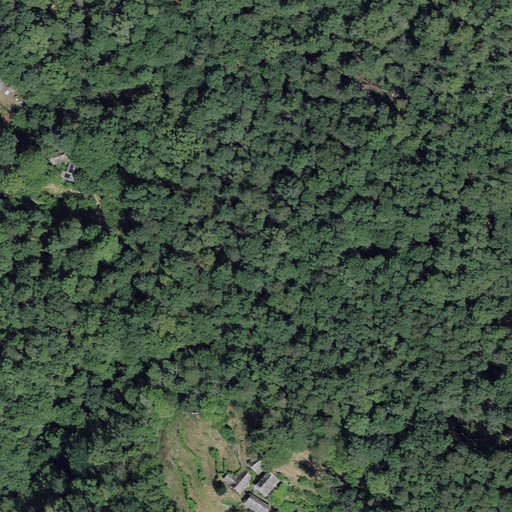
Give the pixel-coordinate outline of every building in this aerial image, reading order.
[(67,161),(64,154),(49,159),(51,166),(67,161)] [(80,167),(69,163),(66,171),(61,170),(58,178),(74,183),(80,167)] [(268,465),(256,455),(247,465),(258,475),(268,465)] [(236,479),(228,473),(222,480),(229,485),(228,487),(241,496),(255,478),(243,469),(236,479)] [(280,481),(269,471),(253,488),(265,497),(280,481)] [(267,511),(271,507),(249,494),(242,504),(254,511),(267,511)]
